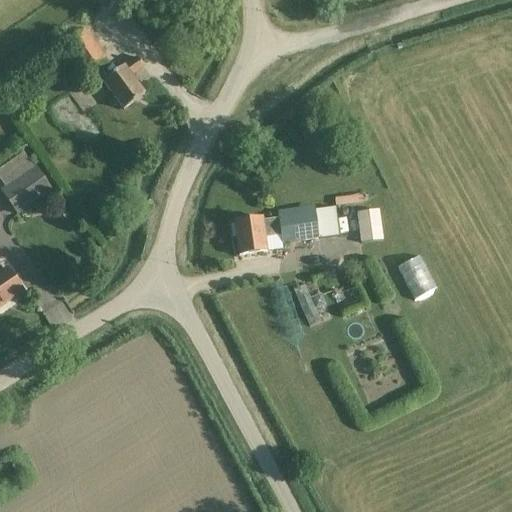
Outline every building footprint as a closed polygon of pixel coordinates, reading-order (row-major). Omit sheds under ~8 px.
[(108,64),(85,30),(65,44),(88,78),(108,64)] [(104,83),(124,111),(145,96),(132,77),(144,68),(137,58),(125,68),(125,67),(104,83)] [(0,192),(18,217),(53,193),(36,167),(34,169),(24,154),(11,163),(21,178),(0,192)] [(262,219),(234,223),(239,256),(267,252),(283,250),(282,244),(338,236),(333,208),(314,211),(314,210),(279,217),(279,218),(262,221),(262,219)] [(358,225),(361,244),(383,242),(381,225),(379,211),(357,214),(358,225)] [(0,268),(0,307),(21,293),(6,271),(3,273),(0,268)] [(66,300),(44,310),(53,328),(75,318),(66,300)] [(302,337),(311,360),(348,346),(339,323),(302,337)]
